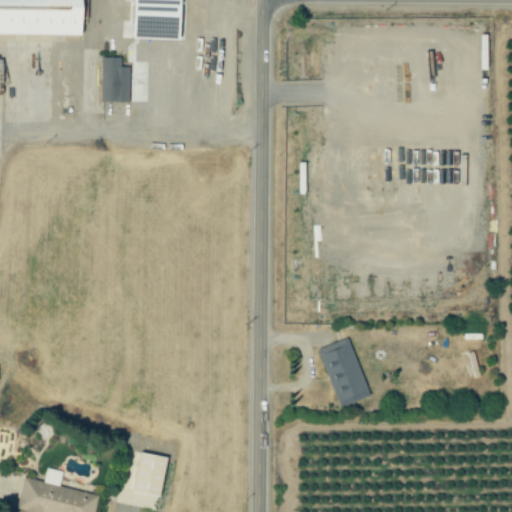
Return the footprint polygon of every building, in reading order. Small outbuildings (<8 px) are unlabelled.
[(0,0),(0,35),(79,37),(79,0),(0,0)] [(131,0),(131,40),(178,41),(179,0),(131,0)] [(121,58),(102,58),(101,102),(129,103),(129,68),(121,68),(121,58)] [(370,397),(347,339),(317,351),(340,410),(370,397)] [(165,459),(137,453),(127,506),(156,511),(165,459)] [(94,511),(99,497),(59,487),(63,473),(47,469),(43,483),(25,479),(17,511),(21,511),(94,511)]
